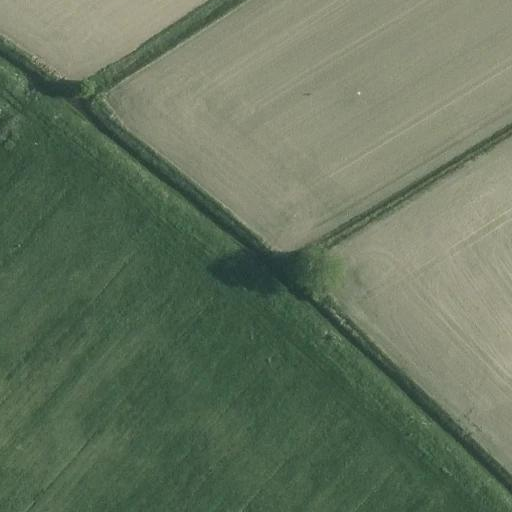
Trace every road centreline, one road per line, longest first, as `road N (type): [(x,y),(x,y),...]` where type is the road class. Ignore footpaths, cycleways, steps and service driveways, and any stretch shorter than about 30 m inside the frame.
road 1 (track): [(0,60),(281,274),(511,494)]
road 2 (track): [(511,133),(281,274)]
